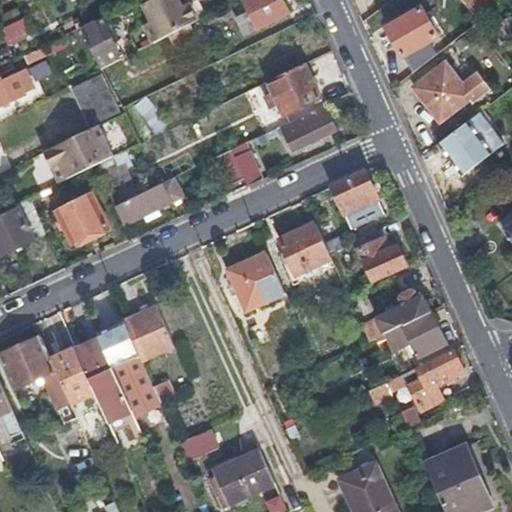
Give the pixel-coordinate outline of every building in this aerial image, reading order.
[(182,30),(191,26),(184,11),(191,9),(186,0),(179,0),(178,0),(153,0),(142,6),(150,23),(144,27),(153,44),(170,36),(182,30)] [(282,0),(247,0),(245,1),(249,9),(257,27),(288,12),(282,0)] [(463,0),(465,2),(481,23),(489,17),(482,9),(489,5),(485,1),(486,0),(463,0)] [(388,26),(417,70),(443,52),(430,33),(437,27),(419,3),(388,26)] [(257,27),(249,9),(235,16),(243,34),(257,27)] [(511,20),(509,17),(489,32),(500,45),(511,35),(511,20)] [(101,66),(103,69),(122,59),(102,18),(82,28),(101,66)] [(469,27),(472,32),(478,28),(475,23),(469,27)] [(10,41),(31,39),(29,24),(9,26),(10,41)] [(197,40),(191,26),(182,30),(170,36),(176,51),(197,40)] [(270,82),(291,71),(280,44),(283,42),(281,38),(248,54),(258,74),(253,77),(258,87),(263,85),(270,82)] [(321,97),(306,64),(291,71),(270,82),(285,114),(321,97)] [(445,65),(415,87),(440,122),(471,99),(475,105),(490,93),(478,76),(463,87),(445,65)] [(25,72),(17,76),(25,93),(34,89),(25,72)] [(118,110),(102,75),(73,88),(91,123),(118,110)] [(25,93),(17,76),(0,84),(0,108),(26,95),(25,93)] [(139,105),(124,113),(124,114),(139,145),(147,141),(136,119),(144,116),(139,105)] [(335,130),(324,105),(281,127),(292,150),(335,130)] [(469,120),(437,144),(462,177),(494,153),(469,120)] [(63,144),(79,174),(90,168),(97,165),(123,153),(108,122),(94,129),(63,144)] [(241,157),(250,153),(247,143),(237,148),(241,157)] [(244,180),(246,187),(261,180),(252,155),(250,153),(241,157),(237,148),(232,151),(244,180)] [(228,187),(244,180),(232,151),(215,159),(228,187)] [(102,177),(113,200),(126,195),(117,171),(102,177)] [(367,171),(332,187),(351,229),(385,214),(367,171)] [(116,208),(123,226),(147,215),(160,208),(183,198),(174,179),(116,208)] [(91,195),(55,213),(71,245),(107,226),(91,195)] [(0,258),(47,236),(28,198),(0,211),(0,258)] [(160,208),(147,215),(150,220),(162,214),(160,208)] [(326,241),(318,223),(283,240),(298,275),(334,259),(330,249),(326,241)] [(376,229),(353,239),(372,279),(409,262),(400,243),(385,250),(376,229)] [(342,235),(326,241),(330,249),(346,242),(342,235)] [(286,292),(268,251),(227,269),(245,309),(286,292)] [(363,323),(370,340),(407,322),(432,311),(424,293),(419,296),(415,288),(402,295),(405,303),(363,323)] [(158,308),(127,322),(142,354),(145,360),(175,347),(158,308)] [(432,311),(407,322),(421,353),(448,340),(434,309),(432,311)] [(100,334),(100,336),(104,343),(114,366),(124,362),(142,354),(127,322),(100,334)] [(53,359),(42,336),(1,354),(15,387),(57,370),(53,359)] [(100,336),(76,348),(80,355),(104,343),(100,336)] [(104,343),(80,355),(96,392),(109,421),(134,410),(133,408),(118,375),(114,366),(104,343)] [(53,359),(57,370),(59,373),(72,403),(96,392),(80,355),(76,348),(53,359)] [(455,349),(371,388),(377,401),(393,394),(390,388),(408,380),(420,407),(449,394),(444,381),(465,371),(455,349)] [(124,362),(114,366),(118,375),(128,370),(124,362)] [(128,370),(118,375),(133,408),(145,401),(131,369),(128,370)] [(72,403),(59,373),(48,379),(66,420),(78,415),(72,403)] [(25,432),(0,376),(0,417),(1,417),(11,438),(25,432)] [(169,381),(156,387),(164,403),(176,398),(169,381)] [(401,410),(408,425),(419,420),(412,405),(401,410)] [(469,448),(427,467),(436,487),(447,511),(483,511),(496,506),(469,448)] [(232,506),(277,485),(265,457),(219,478),(232,506)] [(341,481),(354,511),(382,511),(395,506),(377,464),(341,481)] [(284,493),(267,502),(272,511),(289,511),(292,511),(284,493)]
